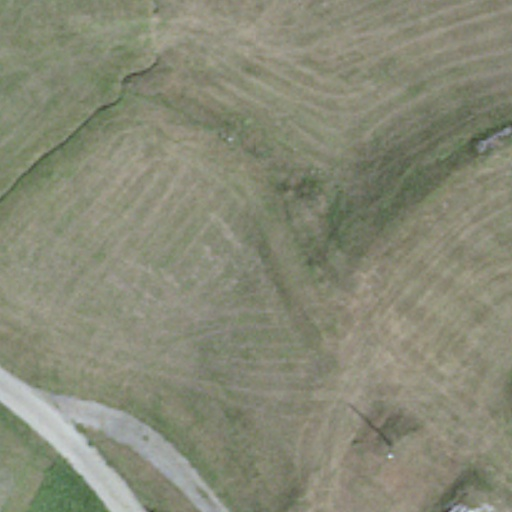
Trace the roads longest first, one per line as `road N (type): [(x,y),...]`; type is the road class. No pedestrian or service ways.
road 1 (track): [(34,418),(74,410),(155,440),(210,511)]
road 2 (track): [(124,511),(34,418),(0,397)]
